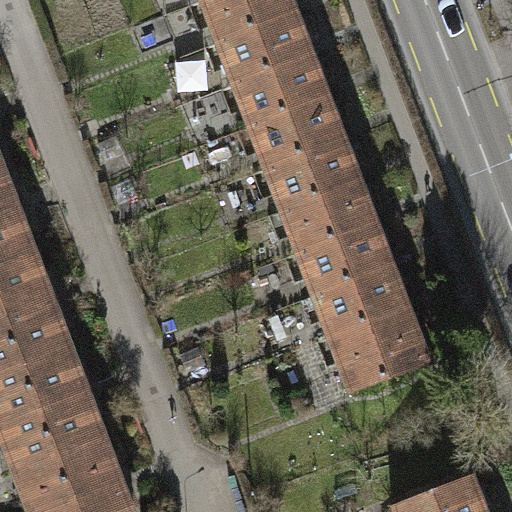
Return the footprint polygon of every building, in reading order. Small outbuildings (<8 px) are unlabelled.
[(195,0),(211,42),(290,12),(285,0),(195,0)] [(211,42),(227,83),(306,54),(290,12),(211,42)] [(227,83),(243,126),(322,96),(306,54),(227,83)] [(243,126),(259,168),(338,138),(322,96),(243,126)] [(259,168),(275,211),(354,181),(338,138),(259,168)] [(275,211),(291,253),(370,223),(354,181),(275,211)] [(3,207),(0,208),(0,262),(21,254),(3,207)] [(291,253),(307,295),(386,265),(370,223),(291,253)] [(21,254),(0,262),(0,315),(39,300),(21,254)] [(307,295),(323,337),(402,307),(386,265),(307,295)] [(39,300),(0,315),(0,369),(57,347),(39,300)] [(323,337),(343,391),(422,362),(402,307),(323,337)] [(57,347),(0,369),(0,423),(74,394),(57,347)] [(74,394),(0,423),(18,470),(92,440),(74,394)] [(92,440),(18,470),(33,511),(47,511),(110,487),(92,440)] [(385,507),(387,511),(478,511),(465,477),(385,507)] [(119,511),(110,487),(47,511),(119,511)]
